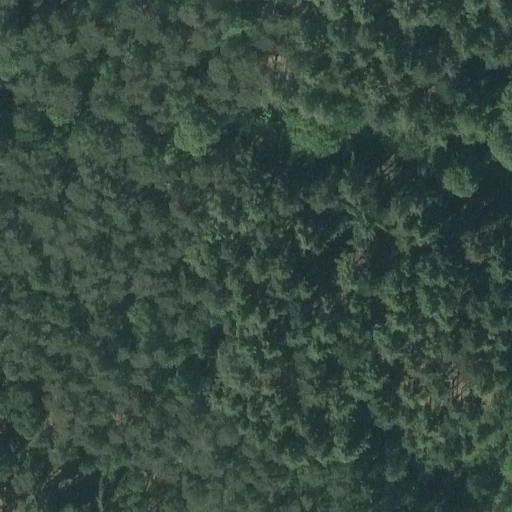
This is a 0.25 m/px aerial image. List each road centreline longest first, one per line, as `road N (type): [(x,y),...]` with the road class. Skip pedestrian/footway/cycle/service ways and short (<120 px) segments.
road 1 (unknown): [(511,39),(467,28),(417,1),(320,10),(275,0)]
road 2 (unknown): [(128,0),(0,84)]
